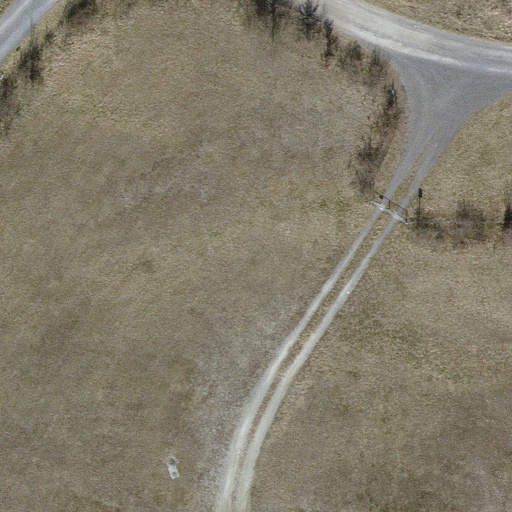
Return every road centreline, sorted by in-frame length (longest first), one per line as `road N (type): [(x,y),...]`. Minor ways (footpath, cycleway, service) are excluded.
road 1 (track): [(465,71),(390,210),(250,432),(231,511)]
road 2 (track): [(511,67),(465,71),(321,0)]
